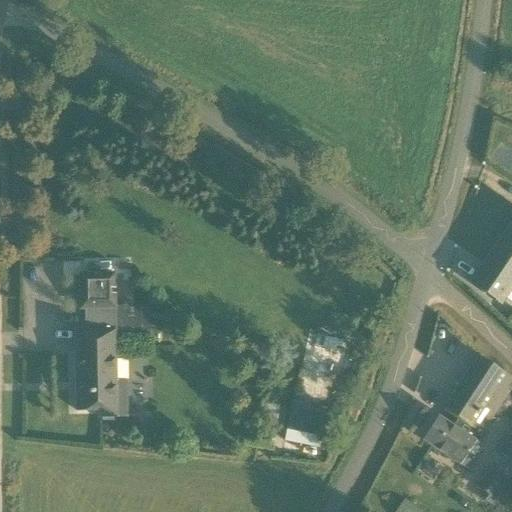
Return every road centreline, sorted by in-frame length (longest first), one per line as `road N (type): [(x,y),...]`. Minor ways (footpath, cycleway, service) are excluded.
road 1 (unclassified): [(424,270),(285,164),(51,31),(0,12)]
road 2 (unclassified): [(424,270),(462,148),(479,0)]
road 3 (unclassified): [(328,511),(374,424),(424,270)]
road 4 (unclassified): [(511,352),(424,270)]
